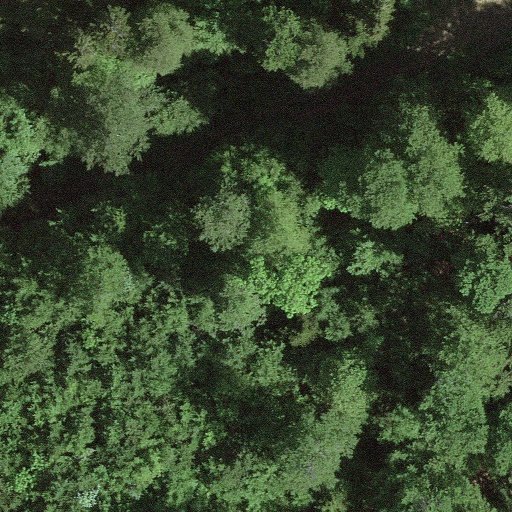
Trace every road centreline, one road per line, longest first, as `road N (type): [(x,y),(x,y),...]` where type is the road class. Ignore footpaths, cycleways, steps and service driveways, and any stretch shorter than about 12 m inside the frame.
road 1 (track): [(0,234),(511,5)]
road 2 (track): [(248,0),(141,87),(36,221)]
